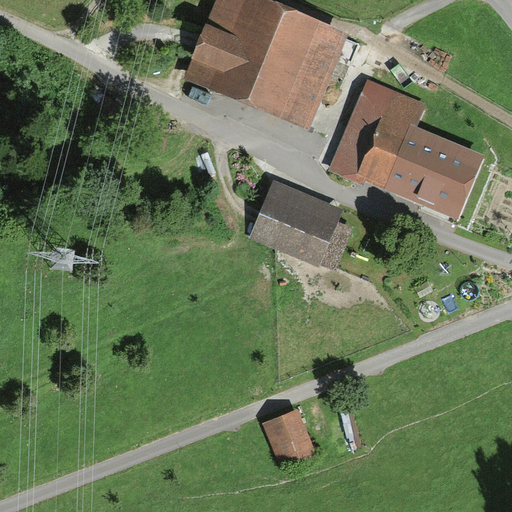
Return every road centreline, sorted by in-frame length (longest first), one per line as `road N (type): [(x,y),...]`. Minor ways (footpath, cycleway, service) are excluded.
road 1 (track): [(0,16),(243,132),(329,188),(511,260)]
road 2 (track): [(0,509),(511,307)]
